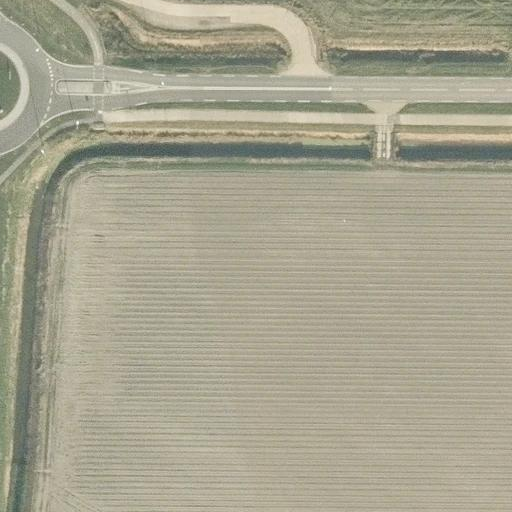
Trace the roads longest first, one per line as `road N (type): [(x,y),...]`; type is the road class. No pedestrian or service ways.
road 1 (secondary): [(511,89),(194,87)]
road 2 (secondary): [(194,87),(37,69)]
road 3 (secondary): [(38,101),(109,102),(194,87)]
